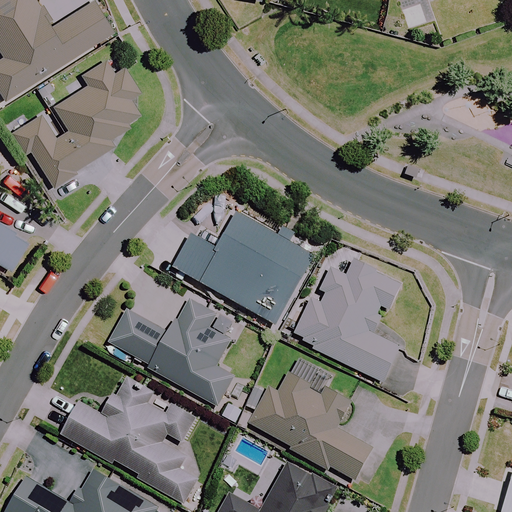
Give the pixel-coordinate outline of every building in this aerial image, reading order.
[(56,26),(37,0),(0,0),(0,52),(4,57),(0,59),(0,92),(8,104),(112,32),(91,2),(56,26)] [(114,76),(105,62),(81,78),(87,87),(17,132),(53,187),(114,146),(110,140),(143,119),(130,100),(140,93),(124,69),(114,76)] [(313,259),(237,215),(217,251),(192,237),(174,269),(275,326),(313,259)] [(0,266),(10,272),(29,239),(2,223),(3,221),(0,218),(0,266)] [(401,286),(354,262),(347,277),(331,269),(315,302),(310,299),(292,335),(318,348),(317,350),(383,384),(400,349),(376,336),(401,286)] [(217,317),(189,302),(170,336),(128,312),(110,345),(161,373),(159,376),(218,409),(235,379),(217,369),(231,343),(209,331),(217,317)] [(288,375),(283,388),(272,383),(251,427),(292,446),(290,450),(356,481),(372,448),(336,431),(349,404),(288,375)] [(154,394),(126,378),(104,417),(61,393),(44,424),(185,503),(197,480),(180,470),(187,458),(162,444),(167,434),(183,443),(196,420),(170,406),(165,415),(148,405),(154,394)] [(325,511),(337,490),(287,464),(262,511),(260,511),(230,496),(222,511),(325,511)] [(27,479),(6,511),(156,511),(158,510),(93,471),(72,507),(27,479)] [(511,511),(511,477),(501,511),(511,511)]
